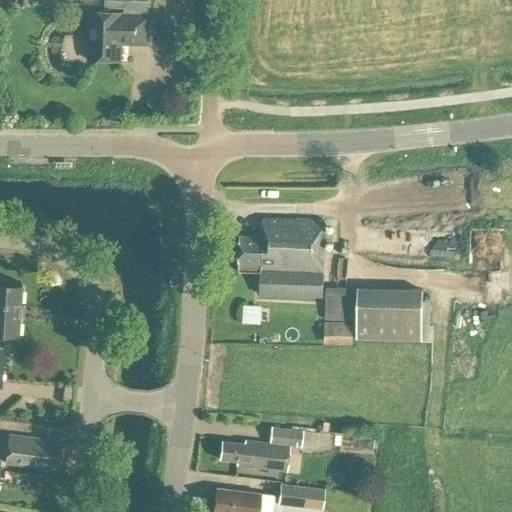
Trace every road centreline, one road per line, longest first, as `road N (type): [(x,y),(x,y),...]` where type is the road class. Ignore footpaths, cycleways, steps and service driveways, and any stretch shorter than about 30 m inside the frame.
road 1 (tertiary): [(221,143),(296,146),(511,125)]
road 2 (tertiary): [(185,408),(200,204),(190,168)]
road 3 (unclassified): [(92,397),(96,330),(83,280),(42,246),(0,240)]
road 4 (tertiary): [(190,168),(141,147),(0,144)]
